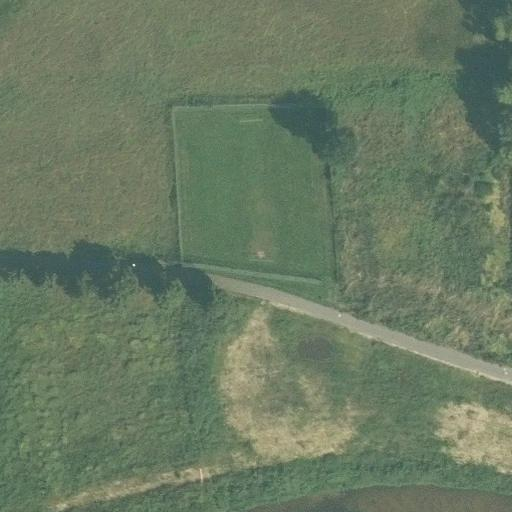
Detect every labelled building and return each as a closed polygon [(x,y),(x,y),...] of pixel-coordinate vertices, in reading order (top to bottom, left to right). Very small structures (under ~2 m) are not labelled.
[(376,169),(401,170),(401,151),(376,151),(376,169)] [(511,194),(511,169),(453,171),(453,193),(481,192),(482,222),(505,222),(505,211),(497,212),(497,195),(511,194)] [(337,186),(339,224),(357,223),(356,185),(337,186)] [(375,227),(343,229),(345,264),(377,262),(375,227)] [(447,268),(436,269),(438,299),(453,298),(451,271),(447,271),(447,268)]
